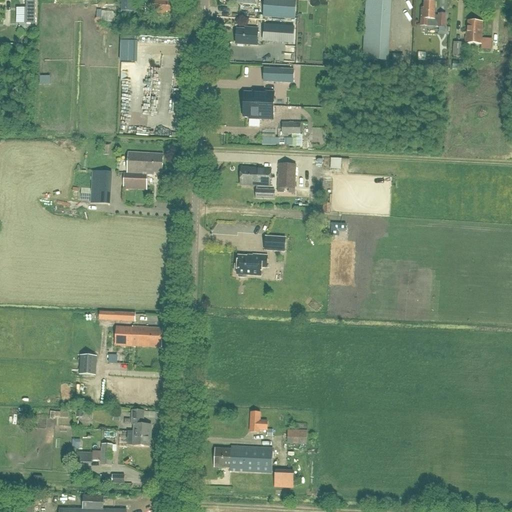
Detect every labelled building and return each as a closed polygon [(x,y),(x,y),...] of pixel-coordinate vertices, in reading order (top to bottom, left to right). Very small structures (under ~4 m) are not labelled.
[(121,0),(121,13),(121,17),(131,17),(138,12),(138,0),(121,0)] [(177,13),(178,0),(145,0),(145,14),(167,16),(167,13),(177,13)] [(264,1),(263,18),(295,20),(296,0),(289,0),(238,0),(238,4),(255,5),(255,0),(264,1)] [(384,62),(387,0),(377,0),(366,0),(363,61),(384,62)] [(445,28),(446,15),(439,14),(439,18),(435,18),(436,3),(424,2),(424,9),(421,9),(421,27),(445,28)] [(102,11),(101,22),(100,26),(112,27),(112,23),(113,12),(102,11)] [(481,45),(483,23),(468,22),(467,33),(466,33),(465,44),(481,45)] [(293,44),(294,28),(264,26),(263,42),(293,44)] [(235,45),(257,46),(258,30),(245,29),(245,30),(236,30),(235,45)] [(124,63),(138,63),(137,40),(122,41),(124,63)] [(462,58),(463,43),(453,43),(452,57),(462,58)] [(263,83),(283,84),(284,70),(264,69),(263,83)] [(298,85),(298,77),(289,77),(289,84),(298,85)] [(244,93),(243,105),(274,106),(274,93),(252,92),(252,93),(244,93)] [(274,106),(243,105),(243,118),(249,118),(249,120),(273,121),(274,106)] [(301,136),(301,125),(301,124),(282,124),(282,136),(301,136)] [(240,131),(240,139),(255,139),(255,131),(240,131)] [(126,173),(124,173),(124,190),(146,191),(147,175),(153,176),(154,173),(162,173),(163,155),(127,153),(126,173)] [(296,194),(296,190),(297,165),(279,164),(278,193),(284,194),(284,189),(290,190),(290,194),(296,194)] [(271,170),(240,168),(240,186),(271,187),(271,170)] [(92,172),(91,191),(90,204),(110,205),(112,173),(92,172)] [(256,200),(275,201),(275,191),(256,190),(256,200)] [(265,237),(264,251),(284,253),(285,239),(265,237)] [(266,269),(267,256),(253,255),(253,257),(238,256),(237,266),(235,265),(234,273),(237,273),(237,276),(238,276),(238,278),(246,279),(246,276),(261,277),(261,269),(266,269)] [(134,314),(114,313),(99,312),(99,320),(113,321),(134,322),(134,314)] [(131,347),(132,328),(116,327),(115,346),(131,347)] [(132,328),(131,347),(161,348),(162,329),(148,328),(132,327),(132,328)] [(80,356),(79,376),(96,376),(97,357),(80,356)] [(132,412),(132,426),(134,426),(134,432),(127,432),(127,446),(133,446),(150,447),(150,426),(143,425),(143,412),(132,412)] [(269,433),(270,415),(251,414),(250,432),(269,433)] [(289,429),(290,416),(279,415),(278,429),(289,429)] [(287,430),(287,443),(307,444),(307,430),(287,430)] [(72,440),(72,450),(79,450),(79,448),(80,448),(80,440),(72,440)] [(112,466),(112,445),(101,445),(101,466),(112,466)] [(272,474),(273,449),(232,447),(231,450),(216,449),(215,468),(230,469),(230,472),(272,474)] [(294,487),(294,468),(275,469),(276,487),(294,487)] [(124,485),(125,476),(112,475),(112,485),(124,485)] [(59,510),(58,511),(126,511),(103,510),(103,497),(83,496),(83,510),(59,510)]
